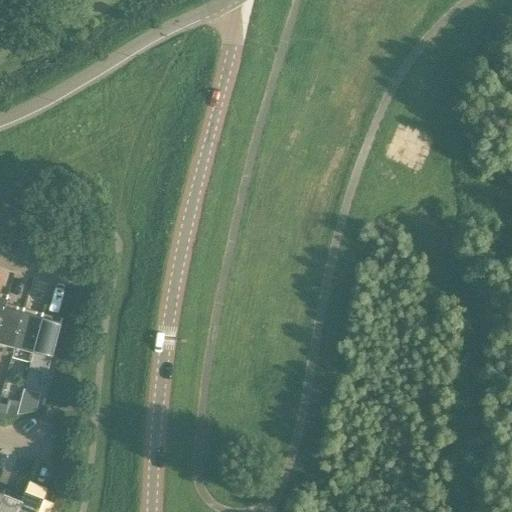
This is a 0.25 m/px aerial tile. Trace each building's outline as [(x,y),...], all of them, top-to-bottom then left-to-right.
[(5,304),(0,320),(0,345),(12,349),(23,309),(5,304)] [(12,349),(31,354),(42,314),(23,309),(12,349)] [(42,314),(31,354),(51,360),(62,319),(42,314)] [(3,418),(15,417),(18,402),(8,400),(6,405),(3,418)] [(22,497),(15,511),(37,511),(39,508),(43,488),(28,482),(22,497)] [(0,511),(15,511),(22,497),(4,490),(0,500),(0,511)]
